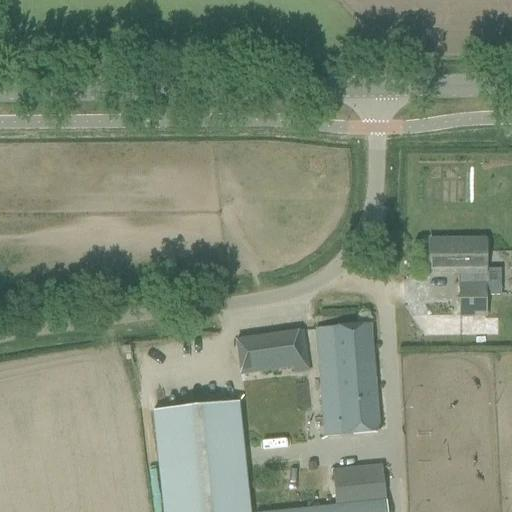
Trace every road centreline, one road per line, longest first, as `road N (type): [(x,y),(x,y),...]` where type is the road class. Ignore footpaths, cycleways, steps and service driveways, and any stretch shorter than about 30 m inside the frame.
road 1 (unclassified): [(0,338),(229,306),(325,277),(365,224),(374,191),(374,85)]
road 2 (tertiary): [(374,85),(0,89)]
road 3 (tertiary): [(511,84),(374,85)]
